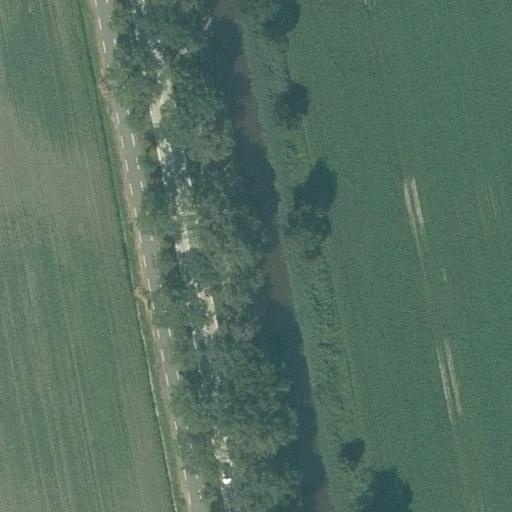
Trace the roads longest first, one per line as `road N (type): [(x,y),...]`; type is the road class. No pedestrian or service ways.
road 1 (primary): [(238,511),(141,0)]
road 2 (unclassified): [(201,511),(105,0)]
